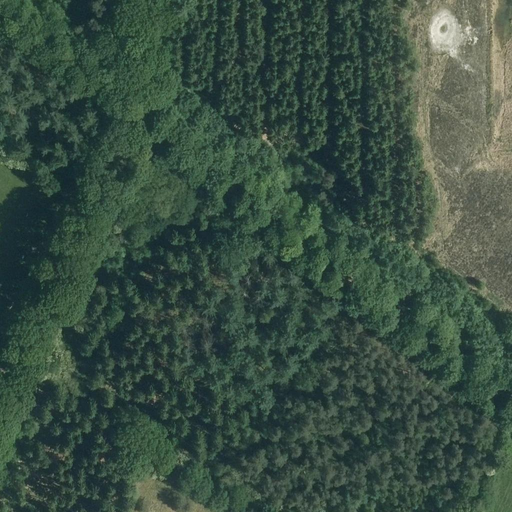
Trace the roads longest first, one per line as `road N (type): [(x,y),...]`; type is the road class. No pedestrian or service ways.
road 1 (unclassified): [(511,389),(136,104)]
road 2 (unclassified): [(136,104),(0,378)]
road 3 (track): [(125,88),(7,0)]
